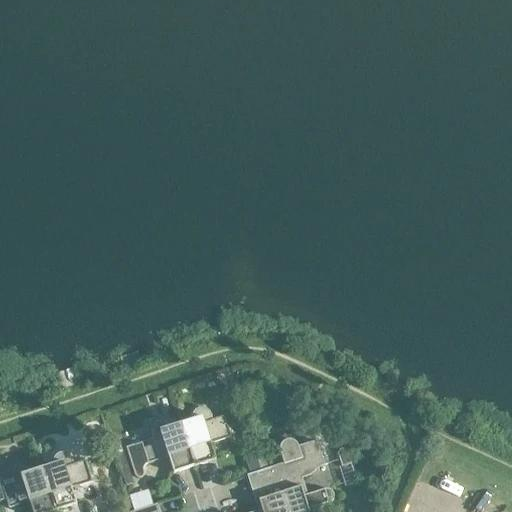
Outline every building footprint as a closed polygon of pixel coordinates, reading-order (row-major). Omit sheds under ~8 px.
[(194,468),(210,463),(215,461),(209,445),(231,438),(224,417),(212,421),(211,416),(210,414),(209,412),(208,412),(206,410),(204,410),(202,409),(200,409),(198,410),(196,410),(195,412),(194,412),(193,414),(192,416),(192,418),(192,420),(192,422),(180,426),(194,468)] [(168,459),(173,475),(194,468),(180,426),(169,429),(168,427),(167,426),(166,424),(164,423),(162,423),(160,423),(158,423),(157,423),(155,424),(153,425),(152,427),(151,428),(150,430),(150,431),(150,433),(151,435),(152,440),(140,444),(125,449),(134,477),(134,478),(135,478),(136,479),(137,480),(138,480),(139,480),(141,479),(142,479),(142,478),(143,477),(143,476),(143,475),(143,472),(143,471),(143,470),(143,469),(144,467),(145,466),(146,466),(147,465),(168,459)] [(283,465),(271,468),(284,511),(316,511),(318,510),(320,508),(323,507),(323,506),(328,504),(330,504),(331,503),(332,501),(333,500),(333,498),(333,497),(333,495),(332,493),(331,492),(330,491),(329,491),(327,490),(326,490),(324,490),(303,497),(298,481),(306,478),(312,475),(315,471),(320,468),(324,466),(316,442),(298,448),(297,446),(296,444),(294,443),(292,442),(291,441),(289,441),(287,441),(286,441),(284,442),(282,443),(281,445),(280,447),(279,449),(279,451),(279,453),(279,454),(283,465)] [(121,450),(113,453),(124,488),(132,485),(121,450)] [(336,455),(340,468),(350,465),(346,452),(342,450),(338,451),(336,455)] [(53,466),(41,470),(54,511),(56,511),(76,506),(71,490),(92,483),(85,462),(73,466),(72,460),(71,459),(70,457),(68,456),(66,455),(64,454),(62,454),(60,454),(59,454),(57,455),(56,456),(54,458),(53,459),(53,461),(53,463),(53,465),(53,466)] [(29,503),(32,511),(54,511),(41,470),(30,474),(30,473),(29,471),(27,469),(26,468),(24,467),(22,467),(20,467),(18,467),(16,468),(14,469),(13,471),(12,472),(12,473),(11,475),(11,477),(11,479),(13,484),(0,489),(0,501),(5,500),(8,510),(29,503)] [(284,511),(271,468),(246,476),(255,504),(259,503),(261,511),(257,511),(284,511)]
